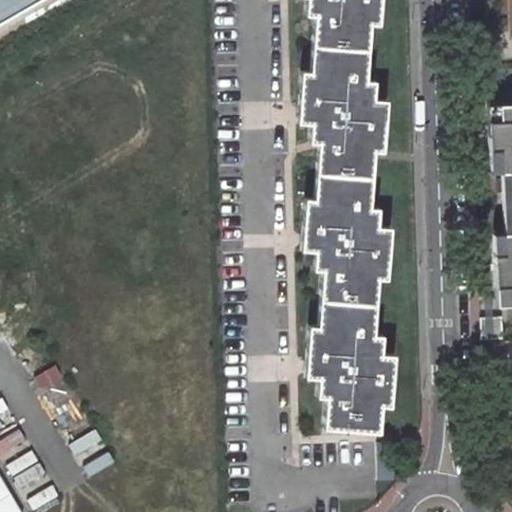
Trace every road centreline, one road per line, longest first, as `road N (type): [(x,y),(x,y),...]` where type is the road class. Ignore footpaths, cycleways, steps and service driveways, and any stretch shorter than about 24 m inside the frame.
road 1 (unclassified): [(440,484),(445,374),(434,0)]
road 2 (unknown): [(249,0),(265,452)]
